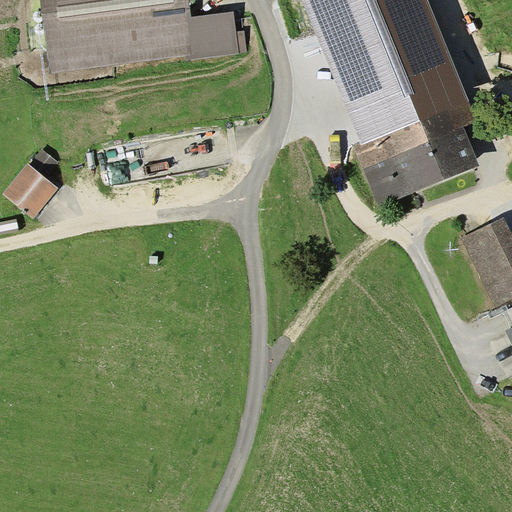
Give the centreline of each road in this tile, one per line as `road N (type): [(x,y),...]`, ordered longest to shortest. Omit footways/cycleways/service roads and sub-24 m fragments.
road 1 (unclassified): [(215,511),(260,380),(261,298),(247,207),(286,120),(278,45),(259,0)]
road 2 (track): [(260,380),(334,276),(381,230),(511,191)]
road 3 (track): [(247,207),(0,246)]
